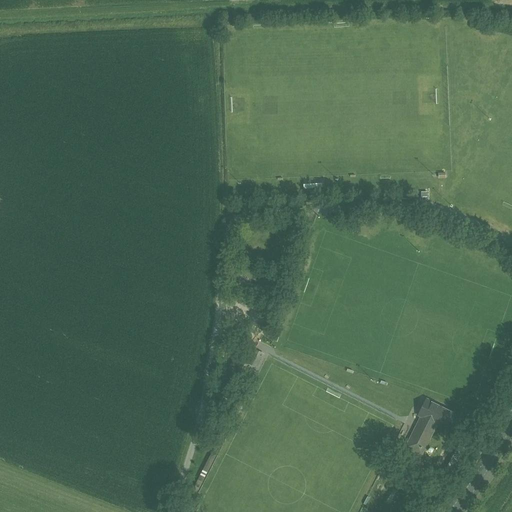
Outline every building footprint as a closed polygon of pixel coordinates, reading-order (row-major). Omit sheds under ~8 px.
[(248,364),(256,369),(257,369),(255,368),(262,355),(255,352),(248,364)] [(248,364),(236,358),(228,375),(247,385),(256,369),(248,364)] [(238,404),(192,494),(191,495),(195,496),(241,404),(238,403),(238,404)] [(458,418),(429,404),(422,417),(453,432),(460,416),(459,416),(458,418)] [(436,426),(421,419),(407,447),(422,455),(436,426)] [(450,469),(457,471),(467,447),(460,445),(450,469)]
